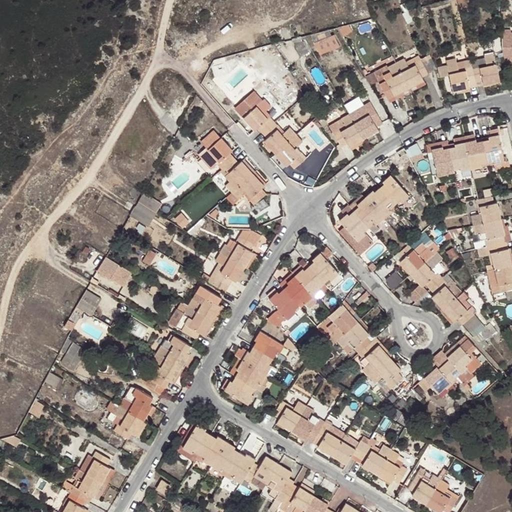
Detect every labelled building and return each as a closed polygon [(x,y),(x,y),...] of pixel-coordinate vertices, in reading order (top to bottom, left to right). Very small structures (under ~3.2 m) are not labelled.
[(465,0),(463,0),(454,2),(457,14),(468,11),(465,0)] [(418,15),(406,18),(410,26),(419,24),(418,15)] [(345,33),(339,34),(344,42),(348,40),(345,33)] [(511,37),(501,38),(502,46),(509,46),(511,45),(511,37)] [(332,40),(324,43),(319,45),(313,48),(318,60),(337,52),(332,40)] [(299,46),(292,49),(298,61),(305,57),(299,46)] [(472,48),(466,50),(468,62),(475,60),(472,48)] [(455,71),(447,72),(449,85),(453,100),(460,98),(469,96),(468,93),(482,90),(483,93),(499,89),(493,62),(484,64),(485,74),(480,75),(479,73),(471,75),(464,77),(464,79),(458,80),(455,71)] [(511,62),(509,62),(501,63),(503,70),(511,69),(511,62)] [(427,82),(435,77),(428,64),(420,67),(427,82)] [(421,85),(427,82),(420,67),(413,71),(413,72),(408,75),(407,74),(403,66),(386,74),(390,82),(391,84),(385,87),(384,85),(377,89),(384,103),(391,100),(393,103),(408,95),(423,88),(421,85)] [(469,67),(455,71),(458,80),(464,79),(464,77),(471,75),(469,67)] [(449,85),(447,72),(435,77),(440,88),(449,85)] [(376,84),(377,89),(384,85),(382,81),(376,84)] [(408,95),(409,99),(424,91),(423,88),(408,95)] [(408,95),(393,103),(394,106),(409,99),(408,95)] [(303,149),(290,134),(282,141),(279,137),(280,135),(275,129),(270,124),(268,125),(264,120),(272,113),(265,106),(243,124),(255,137),(258,136),(266,145),(265,148),(286,173),(289,172),(294,176),(306,165),(301,160),(299,161),(295,156),(303,149)] [(337,137),(331,141),(340,155),(346,152),(348,154),(361,147),(376,137),(375,134),(380,130),(373,117),(366,120),(366,122),(361,125),(360,123),(355,117),(339,127),(344,136),(339,138),(337,137)] [(327,135),(331,141),(337,137),(339,138),(344,136),(339,127),(327,135)] [(205,157),(219,145),(212,137),(198,149),(205,157)] [(440,155),(430,158),(436,184),(446,182),(446,180),(459,178),(459,179),(479,175),(479,173),(492,170),(493,172),(503,170),(501,159),(497,143),(491,144),(487,145),(487,147),(481,149),(475,150),(473,148),(465,150),(454,152),(454,155),(448,156),(442,157),(440,155)] [(230,157),(219,145),(205,157),(198,163),(205,170),(210,166),(213,164),(217,169),(215,170),(225,181),(227,180),(231,185),(230,186),(223,192),(235,205),(241,201),(244,199),(248,203),(247,205),(251,211),(263,200),(260,195),(261,193),(251,180),(240,168),(236,170),(228,160),(230,157)] [(361,147),(348,154),(350,157),(363,149),(361,147)] [(426,158),(430,158),(440,155),(442,157),(448,156),(447,154),(446,147),(425,153),(426,158)] [(501,159),(503,170),(511,168),(511,161),(511,158),(501,159)] [(243,165),(240,168),(251,180),(254,178),(243,165)] [(254,178),(251,180),(261,193),(265,189),(254,178)] [(372,231),(374,232),(389,218),(389,216),(398,209),(399,209),(406,203),(390,183),(381,189),(381,192),(372,199),(371,198),(363,205),(355,212),(355,214),(347,222),(346,221),(344,222),(338,228),(343,234),(337,239),(358,263),(373,250),(363,239),(367,235),(372,231)] [(346,221),(347,222),(355,214),(355,212),(363,205),(359,201),(347,212),(345,210),(339,216),(344,222),(346,221)] [(141,202),(137,211),(156,222),(161,213),(141,202)] [(498,222),(495,215),(495,210),(491,210),(489,204),(474,208),(476,216),(478,216),(479,221),(470,224),(474,243),(484,241),(485,246),(483,247),(484,249),(486,262),(489,263),(496,293),(494,294),(495,301),(511,297),(511,295),(511,291),(511,290),(511,283),(510,274),(506,257),(502,257),(499,244),(502,243),(501,238),(500,232),(498,222)] [(156,222),(137,211),(123,238),(134,244),(141,230),(149,234),(156,222)] [(469,214),(447,217),(448,226),(470,222),(469,214)] [(211,216),(203,223),(209,227),(214,219),(211,216)] [(186,227),(178,219),(171,225),(179,233),(186,227)] [(377,236),(374,232),(372,231),(367,235),(372,240),(377,236)] [(233,256),(230,254),(224,251),(214,267),(223,272),(220,278),(218,277),(214,284),(215,285),(228,292),(231,287),(235,288),(236,285),(239,282),(243,274),(252,259),(249,257),(259,241),(249,235),(243,236),(235,249),(237,251),(233,256)] [(486,262),(484,249),(472,252),(473,257),(475,258),(477,265),(482,264),(485,279),(485,281),(491,302),(495,301),(494,294),(496,293),(489,263),(486,262)] [(444,291),(440,285),(435,280),(433,281),(429,276),(436,270),(423,256),(415,261),(411,258),(413,255),(408,250),(396,261),(400,266),(398,269),(420,294),(424,292),(431,302),(430,304),(452,330),(456,328),(460,332),(472,321),(467,316),(465,317),(455,305),(443,293),(444,291)] [(448,255),(438,264),(444,271),(453,263),(448,255)] [(152,259),(145,270),(153,274),(159,263),(152,259)] [(256,262),(252,259),(243,274),(248,276),(256,262)] [(292,282),(284,289),(285,291),(276,299),(274,298),(267,305),(276,317),(284,325),(293,319),(292,316),(301,309),(302,310),(318,296),(317,294),(326,286),(327,287),(336,280),(318,260),(309,267),(310,269),(302,276),(300,275),(292,282)] [(136,283),(108,266),(101,280),(128,296),(136,283)] [(389,287),(402,280),(396,269),(383,276),(389,287)] [(292,280),(292,282),(300,275),(299,273),(292,280)] [(211,291),(214,286),(202,280),(199,284),(211,291)] [(283,288),(284,289),(292,282),(292,280),(283,288)] [(446,281),(440,285),(444,291),(450,286),(446,281)] [(228,292),(215,285),(214,286),(211,291),(222,298),(228,292)] [(192,305),(182,321),(191,326),(188,332),(185,331),(182,337),(193,345),(195,346),(199,339),(202,342),(211,328),(220,313),(217,311),(220,305),(206,296),(202,303),(204,305),(201,310),(192,305)] [(465,317),(467,316),(470,313),(465,307),(468,305),(463,298),(455,305),(465,317)] [(90,300),(82,316),(96,325),(105,309),(90,300)] [(222,315),(220,313),(211,328),(214,328),(222,315)] [(352,325),(347,320),(344,317),(341,318),(337,314),(325,325),(329,331),(332,329),(335,334),(328,342),(341,355),(349,349),(353,353),(352,355),(362,365),(364,365),(367,369),(360,376),(373,390),(381,384),(384,388),(383,390),(389,396),(401,385),(396,380),(398,377),(395,374),(391,369),(387,364),(376,353),(373,354),(369,349),(365,344),(366,342),(352,325)] [(284,325),(276,317),(274,319),(281,328),(284,325)] [(191,326),(182,321),(174,333),(182,337),(185,331),(188,332),(191,326)] [(265,327),(258,338),(268,344),(272,338),(274,339),(276,335),(274,333),(265,327)] [(211,328),(202,342),(206,342),(214,328),(211,328)] [(488,330),(471,345),(482,357),(487,353),(484,348),(495,338),(488,330)] [(228,388),(222,397),(245,411),(251,402),(250,400),(252,395),(255,390),(257,391),(263,381),(268,373),(267,371),(271,366),(273,361),(275,362),(281,352),(268,344),(258,338),(252,348),(253,350),(247,359),(242,356),(241,358),(235,355),(232,361),(240,367),(235,376),(236,378),(229,388),(228,388)] [(172,352),(177,345),(170,341),(165,348),(172,352)] [(71,346),(67,344),(60,358),(64,359),(71,346)] [(162,353),(152,369),(161,375),(158,381),(155,380),(151,387),(144,382),(140,389),(161,402),(169,390),(172,391),(189,362),(187,360),(190,353),(177,345),(172,352),(174,353),(171,358),(162,353)] [(374,345),(369,349),(373,354),(376,353),(387,364),(390,362),(374,345)] [(286,346),(281,352),(289,357),(293,352),(286,346)] [(465,346),(458,353),(466,362),(469,358),(473,355),(465,346)] [(164,348),(162,353),(171,358),(174,353),(172,352),(165,348),(164,348)] [(84,357),(72,349),(59,369),(72,377),(84,357)] [(466,362),(458,353),(445,365),(446,367),(437,376),(435,374),(422,386),(434,398),(445,388),(447,389),(458,379),(457,377),(463,372),(469,366),(466,362)] [(469,366),(463,372),(469,379),(479,370),(472,363),(469,366)] [(161,375),(152,369),(144,382),(151,387),(155,380),(158,381),(161,375)] [(276,378),(270,374),(268,373),(263,381),(271,386),(276,378)] [(220,395),(222,397),(228,388),(225,386),(220,395)] [(132,393),(125,405),(134,410),(137,405),(135,404),(139,397),(132,393)] [(251,402),(245,411),(252,415),(261,401),(252,395),(250,400),(251,402)] [(134,410),(125,405),(115,421),(123,427),(120,432),(118,431),(114,438),(128,446),(132,440),(135,442),(144,428),(153,414),(150,412),(153,406),(139,397),(135,404),(137,405),(134,410)] [(43,412),(34,406),(32,412),(39,417),(43,412)] [(307,427),(309,422),(312,419),(295,408),(289,417),(284,414),(285,412),(278,408),(270,422),(276,426),(275,430),(288,438),(296,442),(302,446),(304,444),(310,447),(317,451),(315,454),(322,458),(343,471),(350,463),(361,469),(359,472),(367,477),(381,486),(388,489),(389,486),(396,491),(404,476),(398,472),(396,474),(392,470),(397,461),(381,452),(375,460),(370,457),(370,455),(364,451),(362,450),(358,448),(356,450),(353,456),(325,439),(325,437),(313,429),(311,431),(307,427)] [(144,428),(146,429),(154,415),(153,414),(144,428)] [(322,428),(309,422),(307,427),(311,431),(313,429),(325,437),(325,439),(353,456),(356,450),(343,442),(342,443),(321,431),(322,428)] [(144,428),(135,442),(137,443),(146,429),(144,428)] [(288,438),(275,430),(273,432),(286,440),(288,438)] [(311,502),(297,493),(295,496),(284,488),(289,478),(263,463),(257,472),(252,469),(252,465),(244,460),(242,461),(232,455),(233,453),(214,443),(213,444),(203,437),(204,435),(196,431),(181,453),(189,459),(191,458),(196,461),(201,464),(200,466),(218,477),(220,475),(225,479),(230,482),(230,483),(239,489),(242,486),(247,489),(252,484),(277,498),(273,505),(280,509),(285,511),(288,509),(293,511),(292,511),(347,511),(343,509),(341,511),(324,511),(326,510),(317,505),(311,502)] [(13,442),(1,445),(13,452),(16,445),(13,442)] [(320,462),(322,458),(315,454),(313,458),(320,462)] [(83,511),(89,502),(94,505),(102,490),(110,475),(108,473),(111,467),(96,459),(92,466),(94,468),(79,495),(74,493),(70,500),(67,506),(69,508),(66,511),(83,511)] [(77,487),(74,493),(79,495),(94,468),(92,466),(86,463),(73,484),(77,487)] [(114,477),(110,475),(102,490),(105,491),(106,491),(114,477)] [(416,477),(413,481),(419,485),(423,481),(416,477)] [(419,485),(413,481),(404,495),(410,499),(409,502),(417,508),(424,511),(449,511),(453,506),(447,502),(446,504),(441,500),(444,494),(445,492),(430,482),(425,488),(424,490),(419,487),(419,485)] [(169,493),(160,487),(154,496),(164,501),(169,493)] [(105,491),(102,490),(94,505),(97,505),(105,491)] [(298,491),(297,493),(311,502),(311,499),(298,491)] [(456,501),(444,494),(441,500),(446,504),(447,502),(453,506),(456,501)] [(417,508),(409,502),(408,505),(416,510),(417,508)]
